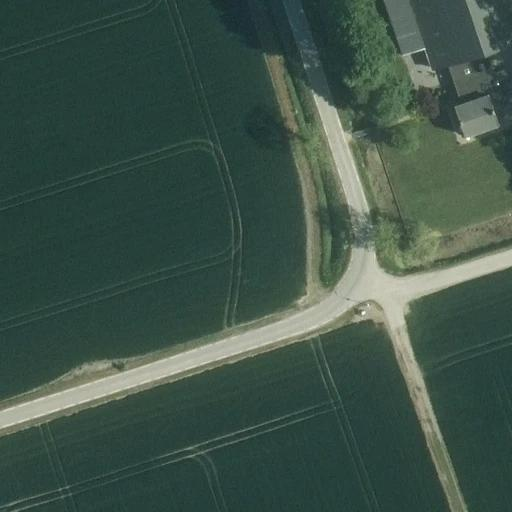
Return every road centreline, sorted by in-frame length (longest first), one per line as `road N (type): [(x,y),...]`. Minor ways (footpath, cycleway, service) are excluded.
road 1 (unclassified): [(0,420),(316,319),(360,279),(357,201),(290,0)]
road 2 (track): [(399,325),(463,511)]
